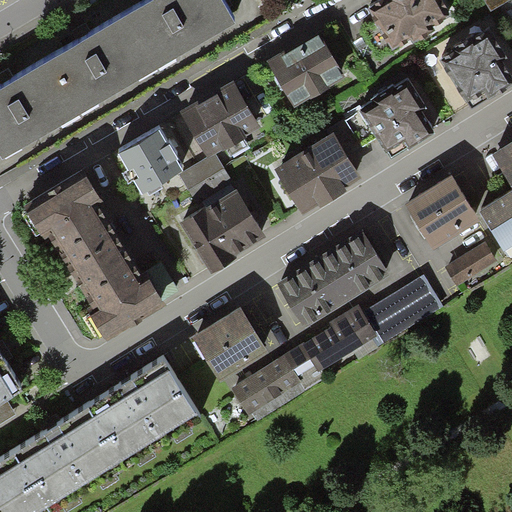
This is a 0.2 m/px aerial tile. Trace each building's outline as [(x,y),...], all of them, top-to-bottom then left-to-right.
[(234,17),(224,0),(136,0),(0,79),(0,151),(1,153),(234,17)] [(428,33),(448,22),(436,0),(378,0),(367,6),(377,26),(366,32),(380,58),(407,43),(410,49),(431,38),(428,33)] [(511,0),(484,0),(493,14),(511,2),(511,0)] [(263,61),(289,106),(343,75),(317,30),(263,61)] [(471,106),(507,84),(494,62),(500,58),(483,31),(441,57),(471,106)] [(394,152),(429,130),(416,109),(422,105),(406,78),(364,104),(394,152)] [(177,111),(203,155),(255,125),(230,81),(177,111)] [(157,123),(111,151),(137,194),(183,166),(157,123)] [(331,132),(271,170),(298,213),(358,175),(331,132)] [(511,142),(492,155),(511,186),(511,142)] [(178,177),(193,203),(232,181),(216,154),(178,177)] [(83,170),(24,206),(45,241),(50,238),(96,312),(91,315),(108,343),(167,306),(151,280),(147,282),(99,206),(104,203),(83,170)] [(452,173),(402,203),(427,246),(477,216),(452,173)] [(236,187),(176,223),(204,269),(264,233),(236,187)] [(506,252),(511,248),(511,191),(480,211),(506,252)] [(364,232),(278,284),(304,327),(390,275),(364,232)] [(487,240),(446,265),(456,281),(497,257),(487,240)] [(428,280),(366,317),(380,343),(444,305),(428,280)] [(266,345),(239,303),(189,335),(216,377),(266,345)] [(356,305),(231,382),(255,420),(380,343),(356,305)] [(164,356),(0,457),(0,511),(40,511),(200,413),(164,356)] [(0,396),(17,386),(0,358),(0,396)]
